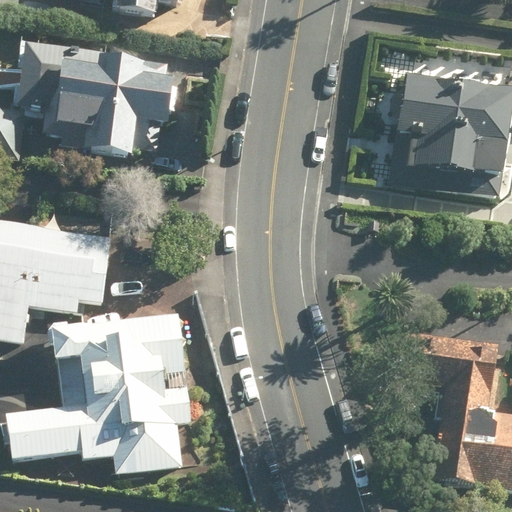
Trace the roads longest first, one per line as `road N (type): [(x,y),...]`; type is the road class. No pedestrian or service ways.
road 1 (secondary): [(327,511),(278,340),(267,267),(298,0)]
road 2 (unknown): [(269,221),(511,255)]
road 3 (unknown): [(296,10),(511,41)]
